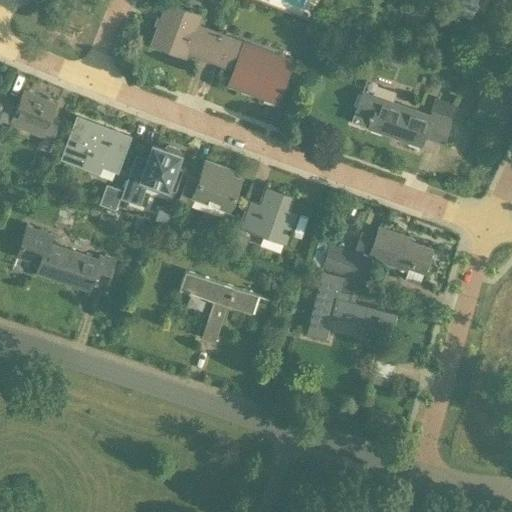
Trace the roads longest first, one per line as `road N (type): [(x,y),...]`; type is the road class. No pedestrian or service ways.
road 1 (residential): [(419,476),(0,337)]
road 2 (residential): [(496,221),(97,84)]
road 3 (residential): [(419,476),(496,221)]
